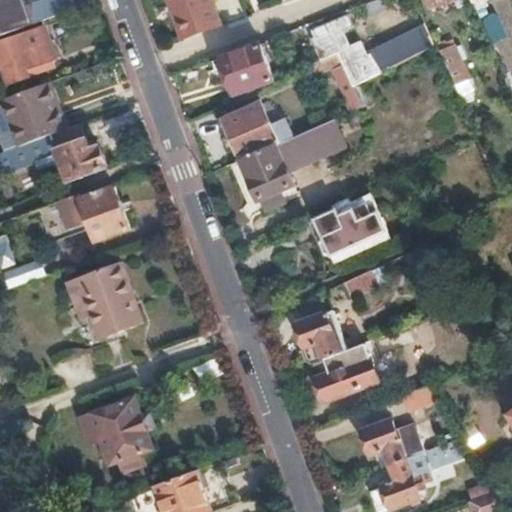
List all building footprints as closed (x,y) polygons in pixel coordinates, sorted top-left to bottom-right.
[(0,0),(0,35),(74,8),(70,0),(43,0),(22,8),(18,0),(0,0)] [(217,26),(208,0),(168,0),(183,38),(217,26)] [(487,19),(491,42),(505,40),(501,17),(487,19)] [(317,51),(322,59),(349,48),(337,20),(312,31),(320,49),(317,51)] [(56,58),(43,25),(0,40),(0,57),(9,83),(57,66),(54,59),(56,58)] [(273,81),(260,45),(224,58),(237,94),(273,81)] [(441,51),(456,84),(467,79),(468,79),(454,46),(441,51)] [(322,59),(308,65),(314,78),(335,70),(353,111),(364,106),(356,86),(365,82),(364,80),(360,70),(349,48),(322,59)] [(360,70),(364,80),(381,73),(378,67),(374,69),(372,66),(360,70)] [(467,79),(456,84),(460,94),(471,89),(467,79)] [(61,111),(50,82),(41,85),(52,113),(61,111)] [(52,113),(41,85),(2,99),(20,146),(37,139),(68,128),(61,111),(52,113)] [(224,119),(242,159),(278,144),(260,104),(224,119)] [(278,144),(242,159),(258,199),(262,198),(266,210),(283,202),(279,192),(292,185),(287,171),(343,146),(331,120),(278,144)] [(90,150),(80,124),(68,128),(37,139),(20,146),(0,152),(0,173),(1,176),(32,165),(59,156),(61,161),(67,181),(105,167),(97,147),(90,150)] [(59,156),(32,165),(34,171),(61,161),(59,156)] [(127,228),(113,187),(80,199),(95,238),(127,228)] [(354,204),(351,199),(333,207),(336,213),(318,220),(326,238),(322,245),(327,257),(336,259),(389,234),(371,196),(354,204)] [(59,203),(14,219),(18,229),(28,225),(33,238),(54,231),(49,217),(63,212),(59,203)] [(66,280),(73,301),(84,298),(90,315),(98,336),(140,321),(118,261),(66,280)] [(369,273),(345,284),(351,297),(375,286),(369,273)] [(84,298),(73,301),(80,319),(90,315),(84,298)] [(307,361),(312,364),(314,362),(348,351),(335,313),(298,326),(306,348),(303,352),(307,361)] [(348,351),(314,362),(328,403),(380,384),(366,344),(364,345),(348,351)] [(67,372),(83,364),(76,350),(60,358),(67,372)] [(428,388),(404,397),(409,413),(437,402),(428,388)] [(511,394),(501,402),(511,419),(511,423),(493,436),(507,457),(511,455),(511,456),(511,394)] [(139,416),(133,397),(86,414),(92,431),(106,426),(110,435),(101,438),(110,463),(120,460),(124,470),(144,462),(141,453),(151,449),(144,429),(147,428),(141,415),(139,416)] [(382,452),(387,467),(419,455),(424,453),(420,443),(400,450),(390,423),(360,434),(368,456),(382,452)] [(419,455),(426,473),(432,471),(429,465),(469,451),(461,439),(424,453),(419,455)] [(419,455),(387,467),(393,483),(368,492),(375,511),(384,511),(418,500),(415,493),(423,490),(422,487),(424,485),(420,475),(426,473),(419,455)] [(208,511),(194,471),(181,476),(154,485),(163,511),(208,511)] [(496,492),(469,501),(472,511),(498,511),(507,509),(496,492)]
